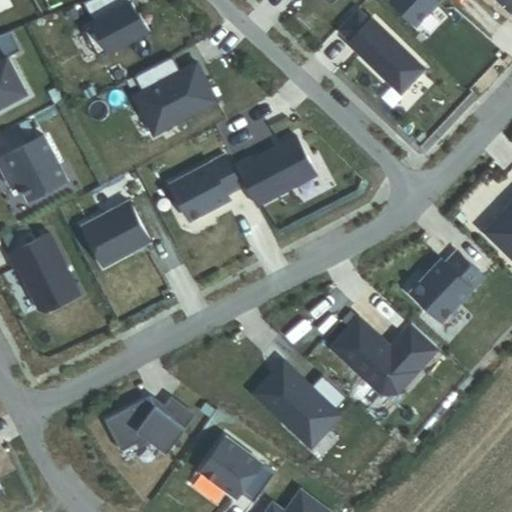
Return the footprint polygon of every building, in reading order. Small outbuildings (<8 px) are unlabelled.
[(150,31),(141,13),(138,14),(132,0),(87,0),(84,1),(95,21),(84,27),(100,57),(150,31)] [(391,0),(418,25),(440,0),(391,0)] [(425,68),(371,17),(369,20),(357,9),(338,29),(349,40),(347,42),(401,93),(425,68)] [(0,107),(25,98),(9,57),(20,52),(12,31),(0,35),(0,107)] [(218,101),(198,63),(182,71),(174,57),(136,76),(144,91),(136,95),(156,132),(218,101)] [(317,174),(297,135),(252,159),(251,156),(235,164),(257,205),(317,174)] [(67,180),(45,136),(0,159),(0,163),(6,175),(15,171),(30,199),(67,180)] [(243,186),(226,155),(172,184),(191,220),(231,199),(229,194),(243,186)] [(0,233),(17,225),(0,193),(0,233)] [(151,241),(131,202),(84,226),(105,265),(151,241)] [(511,256),(511,203),(485,231),(511,256)] [(50,232),(10,254),(17,269),(21,267),(42,308),(49,310),(82,292),(50,232)] [(443,320),(485,275),(459,251),(447,263),(443,259),(413,291),(443,320)] [(363,313),(332,347),(382,392),(398,391),(439,347),(412,322),(394,342),(363,313)] [(309,440),(349,397),(324,374),(313,387),(285,361),(255,392),(309,440)] [(150,396),(106,419),(122,450),(148,437),(169,452),(195,415),(170,397),(160,410),(156,407),(150,396)] [(276,472),(227,437),(203,471),(239,497),(242,492),(255,502),(276,472)] [(332,511),(303,490),(287,511),(275,503),(267,511),(332,511)]
